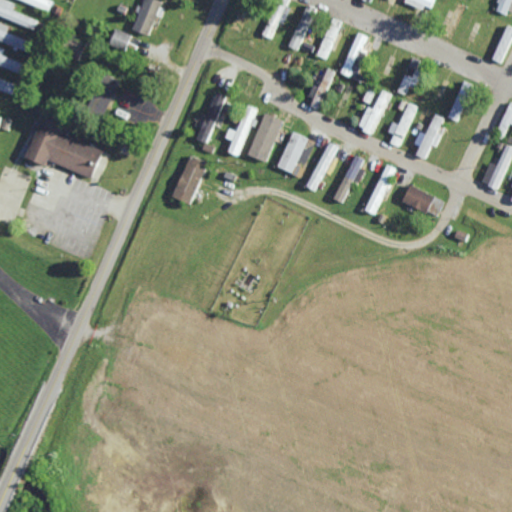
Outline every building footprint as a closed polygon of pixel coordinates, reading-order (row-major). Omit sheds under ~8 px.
[(1,0),(0,5),(0,17),(38,28),(40,19),(15,12),(18,3),(7,0),(1,0)] [(52,0),(24,0),(53,11),(56,1),(52,0)] [(165,0),(146,0),(138,30),(156,35),(165,0)] [(256,3),(245,0),(237,30),(246,33),(256,3)] [(287,0),(278,0),(263,36),(272,40),(290,1),(287,0)] [(438,2),(433,0),(410,0),(410,2),(434,12),(438,2)] [(511,0),(504,0),(501,12),(511,15),(511,11),(511,0)] [(470,6),(462,2),(456,16),(464,19),(470,6)] [(319,12),(308,8),(292,46),(302,50),(319,12)] [(483,14),(466,47),(475,52),(492,18),(483,14)] [(333,18),(316,57),(326,61),(343,22),(333,18)] [(0,40),(33,53),(37,43),(10,33),(12,26),(0,21),(0,40)] [(511,27),(508,26),(491,62),(501,66),(511,41),(511,27)] [(136,34),(119,30),(115,47),(132,50),(136,34)] [(367,49),(371,35),(359,32),(347,75),(363,80),(372,50),(367,49)] [(0,64),(24,71),(26,62),(6,57),(8,49),(0,46),(0,64)] [(402,93),(413,97),(425,68),(414,64),(402,93)] [(0,77),(0,88),(16,95),(19,85),(0,77)] [(465,80),(448,119),(458,124),(475,84),(465,80)] [(374,104),(380,91),(373,89),(368,101),(374,104)] [(396,94),(387,90),(378,109),(373,107),(364,127),(377,134),(396,94)] [(229,95),(218,92),(203,141),(214,144),(229,95)] [(511,102),(500,136),(508,139),(511,127),(511,102)] [(395,144),(406,147),(420,105),(412,103),(405,125),(397,122),(393,132),(398,134),(395,144)] [(431,134),(425,131),(419,144),(425,146),(422,155),(430,159),(436,145),(438,146),(450,118),(440,114),(431,134)] [(266,115),(249,154),(259,158),(276,119),(266,115)] [(243,156),(254,126),(259,128),(262,120),(251,116),(244,132),(233,128),(229,138),(236,141),(232,152),(243,156)] [(32,158),(53,166),(55,161),(99,178),(109,151),(65,134),(69,125),(48,117),(32,158)] [(313,138),(298,131),(282,166),(298,173),(313,138)] [(502,189),(511,166),(511,144),(502,166),(495,163),(487,183),(502,189)] [(213,162),(194,155),(179,197),(198,204),(213,162)] [(357,156),(339,194),(348,199),(367,160),(357,156)] [(310,168),(302,164),(297,174),(306,178),(310,168)] [(371,210),(381,215),(400,168),(389,164),(371,210)] [(407,201),(433,213),(441,197),(415,185),(407,201)]
